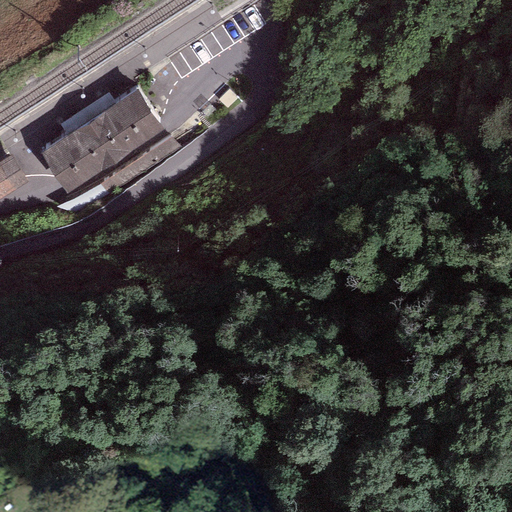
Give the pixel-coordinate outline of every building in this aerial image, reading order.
[(64,124),(40,139),(67,179),(164,115),(138,75),(112,92),(64,124)] [(60,117),(64,124),(112,92),(108,85),(60,117)] [(228,89),(217,99),(227,109),(237,98),(228,89)] [(171,131),(104,175),(113,188),(180,144),(171,131)] [(0,190),(29,173),(11,146),(0,152),(0,190)]
